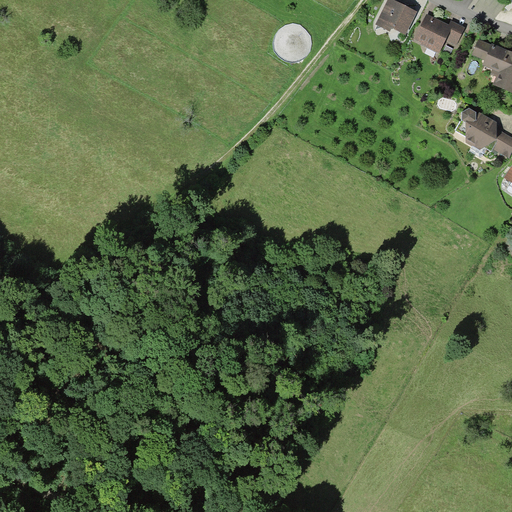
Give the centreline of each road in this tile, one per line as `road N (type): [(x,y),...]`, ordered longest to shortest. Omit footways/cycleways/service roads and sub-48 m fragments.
road 1 (track): [(0,287),(105,353),(151,393),(217,463),(239,511)]
road 2 (track): [(364,0),(265,118),(139,243)]
road 3 (track): [(0,462),(45,495),(125,511)]
